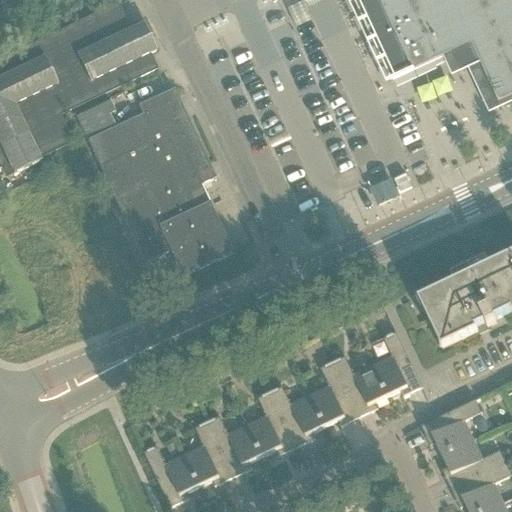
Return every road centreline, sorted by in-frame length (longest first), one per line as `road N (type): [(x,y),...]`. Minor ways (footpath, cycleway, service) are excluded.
road 1 (unclassified): [(293,281),(163,0)]
road 2 (tertiary): [(7,436),(148,362),(158,343)]
road 3 (tertiary): [(158,343),(138,339),(0,396)]
road 4 (residential): [(259,511),(394,445)]
road 5 (residential): [(394,445),(389,433),(511,373)]
road 6 (tertiary): [(158,343),(293,281)]
road 7 (tertiary): [(293,281),(415,225)]
